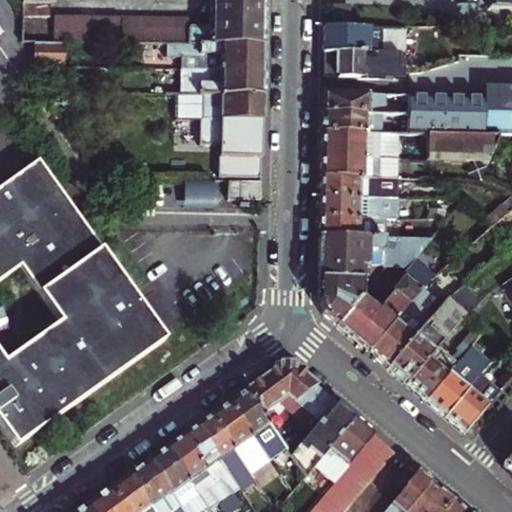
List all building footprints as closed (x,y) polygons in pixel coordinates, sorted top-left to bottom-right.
[(53,0),(19,0),(19,17),(51,17),(51,3),(54,3),(53,0)] [(183,28),(183,45),(259,46),(260,15),(259,0),(205,0),(205,24),(190,24),(183,28)] [(183,45),(183,28),(183,17),(54,16),(54,44),(62,45),(162,45),(183,45)] [(321,37),(320,51),(373,51),(374,26),(321,24),(321,37)] [(54,44),(31,44),(31,69),(61,69),(62,45),(54,44)] [(201,59),(201,70),(258,70),(259,58),(259,46),(183,45),(162,45),(162,59),(201,59)] [(320,75),(398,76),(399,52),(373,51),(320,51),(320,63),(320,75)] [(161,95),(172,95),(258,96),(258,83),(258,70),(201,70),(201,83),(161,83),(161,95)] [(404,132),(435,133),(496,134),(511,133),(511,85),(480,85),(480,94),(320,91),(320,93),(319,110),(404,111),(404,132)] [(258,96),(172,95),(171,120),(195,120),(258,121),(258,96)] [(404,111),(319,110),(319,120),(319,131),(377,131),(386,132),(404,132),(404,111)] [(258,133),(258,121),(195,120),(194,145),(214,146),(214,178),(257,178),(258,133)] [(377,131),(319,131),(319,142),(319,154),(376,155),(377,131)] [(386,155),(386,132),(377,131),(376,155),(386,155)] [(435,133),(434,156),(487,157),(496,134),(435,133)] [(376,155),(319,154),(319,165),(318,176),(373,177),(376,177),(376,155)] [(385,177),(386,155),(376,155),(376,177),(385,177)] [(0,431),(12,447),(160,340),(31,160),(0,182),(0,431)] [(318,186),(318,196),(373,198),(383,198),(383,190),(373,190),(373,177),(318,176),(318,186)] [(224,199),(256,199),(256,193),(257,180),(224,180),(224,199)] [(318,206),(318,217),(384,218),(394,218),(394,211),(383,211),(372,210),(373,198),(318,196),(318,206)] [(383,198),(373,198),(372,210),(383,211),(383,198)] [(383,367),(445,295),(448,291),(511,237),(511,204),(493,221),(434,271),(408,300),(422,312),(415,319),(402,308),(365,351),(374,359),(383,367)] [(384,218),(318,217),(318,226),(317,236),(383,238),(384,218)] [(317,267),(317,276),(358,277),(359,265),(370,265),(371,260),(383,261),(383,238),(317,236),(317,242),(317,267)] [(374,307),(358,294),(332,324),(349,337),(365,351),(402,308),(408,300),(434,271),(417,257),(374,307)] [(320,313),(332,324),(358,294),(358,277),(317,276),(317,306),(318,310),(320,313)] [(511,279),(499,288),(511,306),(511,279)] [(445,295),(383,367),(393,375),(403,384),(438,343),(465,311),(445,295)] [(468,369),(457,359),(422,399),(432,407),(441,415),(476,375),(502,344),(495,338),(468,369)] [(451,354),(438,343),(403,384),(413,392),(422,399),(457,359),(461,354),(456,349),(451,354)] [(316,424),(334,403),(290,366),(276,367),(259,378),(242,390),(261,417),(267,413),(261,406),(281,392),(309,418),(316,424)] [(496,392),(476,375),(441,415),(451,424),(461,432),(496,392)] [(261,417),(242,390),(234,396),(226,402),(256,443),(272,432),(261,417)] [(256,443),(226,402),(217,408),(208,414),(239,456),(256,443)] [(342,410),(334,403),(316,424),(309,418),(282,447),(301,474),(317,455),(325,447),(350,417),(342,410)] [(201,420),(194,425),(228,471),(232,468),(228,464),(239,456),(208,414),(201,420)] [(360,426),(350,417),(325,447),(344,463),(369,434),(360,426)] [(228,471),(194,425),(186,430),(179,435),(209,477),(219,470),(227,482),(233,477),(228,471)] [(317,511),(334,511),(388,449),(369,434),(344,463),(337,472),(309,505),(317,511)] [(209,477),(179,435),(170,441),(162,447),(192,489),(209,477)] [(153,454),(143,460),(176,505),(179,509),(184,505),(181,502),(194,493),(192,489),(162,447),(153,454)] [(325,447),(317,455),(337,472),(344,463),(325,447)] [(511,449),(500,464),(509,472),(511,474),(511,449)] [(166,511),(176,505),(143,460),(134,467),(125,474),(147,505),(156,499),(165,511),(166,511)] [(396,484),(398,486),(373,511),(435,511),(447,499),(430,485),(410,468),(396,484)] [(218,489),(227,482),(219,470),(209,477),(218,489)] [(152,511),(147,505),(125,474),(115,481),(105,488),(122,511),(152,511)] [(95,495),(86,502),(92,511),(122,511),(105,488),(95,495)] [(179,509),(180,511),(207,511),(194,493),(181,502),(184,505),(179,509)] [(152,511),(180,511),(179,509),(176,505),(166,511),(165,511),(156,499),(147,505),(152,511)] [(461,511),(455,507),(447,499),(435,511),(461,511)] [(92,511),(86,502),(75,510),(71,511),(92,511)]
